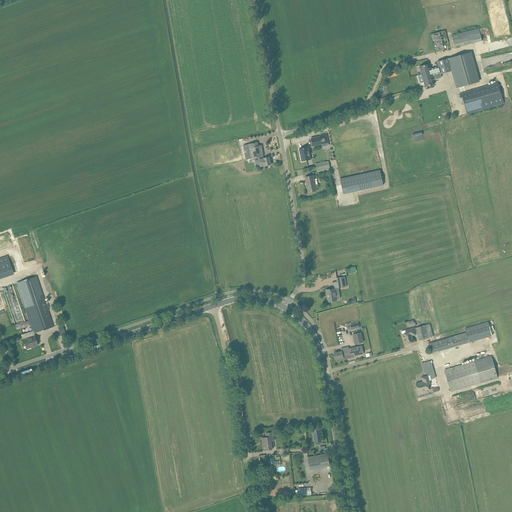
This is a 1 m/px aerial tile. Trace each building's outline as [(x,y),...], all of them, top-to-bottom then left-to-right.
[(479,29),(452,34),(454,47),(481,41),(479,29)] [(450,49),(445,31),(430,35),(435,53),(450,49)] [(469,53),(436,62),(438,67),(439,70),(440,74),(451,71),(456,88),(477,82),(469,53)] [(421,75),(418,76),(420,84),(423,83),(425,87),(428,86),(430,85),(434,84),(432,80),(436,79),(436,77),(440,76),(440,74),(439,70),(438,67),(429,69),(428,64),(424,65),(423,65),(423,66),(419,67),(421,75)] [(397,76),(395,70),(385,72),(387,78),(397,76)] [(461,93),(460,94),(461,98),(463,97),(467,114),(472,112),(503,103),(497,83),(466,92),(461,93)] [(316,137),(311,138),(312,146),(321,144),(322,147),(328,146),(326,134),(320,136),(316,137)] [(257,143),(243,145),(246,160),(257,157),(258,160),(263,158),(261,145),(257,146),(257,143)] [(308,147),(299,149),(302,162),(310,160),(308,147)] [(258,160),(255,160),(256,168),(271,165),(269,157),(263,158),(258,160)] [(330,169),(328,162),(316,164),(317,171),(330,169)] [(350,177),(340,179),(343,192),(352,190),(353,192),(383,185),(380,170),(350,177)] [(308,193),(316,191),(313,176),(305,177),(308,193)] [(7,256),(0,258),(0,278),(12,275),(7,256)] [(36,276),(16,283),(32,331),(33,333),(53,326),(47,309),(49,308),(48,303),(45,304),(36,276)] [(344,277),(337,278),(337,282),(338,285),(338,288),(346,287),(344,277)] [(331,289),(326,290),(327,296),(328,295),(329,302),(334,301),(336,301),(336,300),(339,300),(340,299),(339,296),(338,295),(337,288),(338,288),(338,285),(333,286),(333,289),(331,289)] [(429,324),(415,328),(419,340),(428,338),(433,336),(429,324)] [(406,330),(401,332),(402,334),(405,344),(406,344),(407,345),(409,344),(409,343),(414,342),(412,336),(416,335),(414,328),(406,330)] [(30,334),(22,336),(24,344),(26,349),(32,347),(32,346),(37,344),(36,340),(35,336),(33,333),(32,331),(30,332),(30,334)] [(361,332),(352,334),(355,345),(364,343),(361,332)] [(442,340),(429,343),(431,353),(445,350),(442,340)] [(342,351),(334,353),(335,360),(336,359),(337,362),(344,360),(348,359),(347,357),(351,356),(353,355),(353,356),(360,355),(364,354),(361,346),(356,347),(349,349),(349,347),(341,349),(342,351)] [(474,361),(444,370),(451,392),(481,383),(498,378),(498,377),(491,356),(474,361)] [(431,361),(422,363),(422,367),(424,373),(425,374),(427,374),(434,372),(432,364),(431,361)] [(423,382),(415,384),(418,392),(423,391),(429,389),(428,385),(430,384),(429,381),(435,378),(434,372),(427,374),(428,376),(422,377),(423,382)] [(320,428),(313,429),(316,441),(322,440),(320,428)] [(266,438),(262,438),(264,451),(272,449),(271,441),(274,441),(273,432),(271,433),(266,433),(266,438)] [(330,466),(327,454),(307,457),(310,470),(330,466)] [(273,457),(270,458),(271,465),(280,464),(280,461),(274,461),(273,457)] [(298,488),(298,496),(311,495),(310,488),(298,488)]
